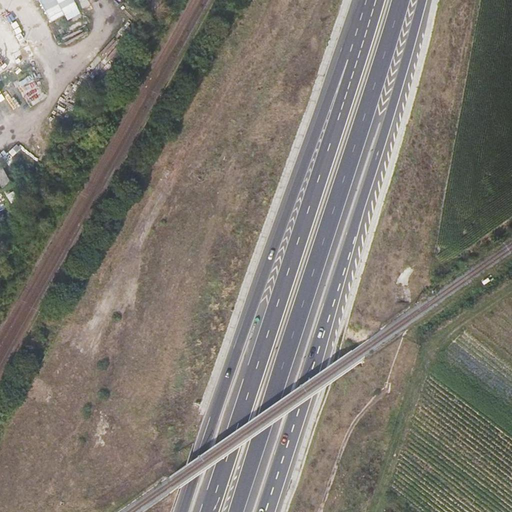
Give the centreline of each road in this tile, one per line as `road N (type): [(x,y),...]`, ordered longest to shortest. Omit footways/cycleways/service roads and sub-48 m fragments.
road 1 (motorway): [(232,511),(398,0)]
road 2 (motorway): [(265,511),(419,0)]
road 3 (motorway): [(351,56),(328,97),(182,511)]
road 4 (motorway): [(351,56),(208,511)]
road 5 (unknown): [(0,132),(71,68),(94,30),(93,0)]
